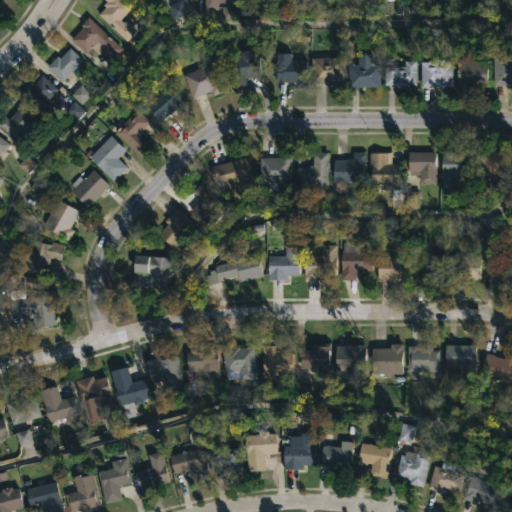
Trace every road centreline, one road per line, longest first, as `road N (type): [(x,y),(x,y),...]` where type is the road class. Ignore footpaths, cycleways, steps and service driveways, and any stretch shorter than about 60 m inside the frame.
road 1 (residential): [(511,121),(225,125),(109,232),(87,285),(93,342)]
road 2 (residential): [(511,319),(326,312),(175,327),(0,369)]
road 3 (residential): [(378,511),(325,504),(221,511)]
